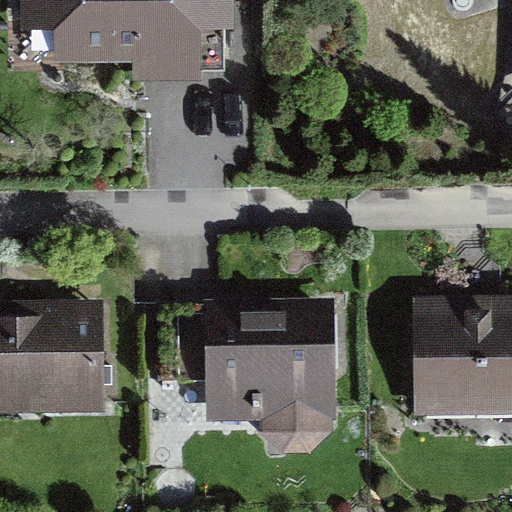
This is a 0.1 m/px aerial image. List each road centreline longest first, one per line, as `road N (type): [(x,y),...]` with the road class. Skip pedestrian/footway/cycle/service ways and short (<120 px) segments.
road 1 (residential): [(0,214),(387,209)]
road 2 (residential): [(511,207),(387,209)]
